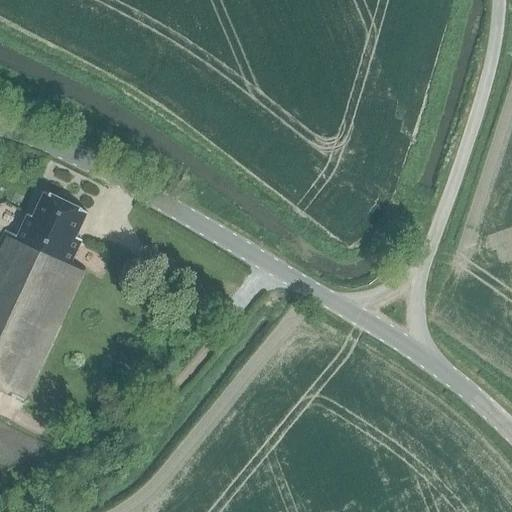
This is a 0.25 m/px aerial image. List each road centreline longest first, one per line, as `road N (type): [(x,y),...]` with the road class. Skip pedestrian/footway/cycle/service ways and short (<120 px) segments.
road 1 (tertiary): [(343,309),(28,133),(0,125)]
road 2 (unclassified): [(416,276),(485,79),(496,0)]
road 3 (tertiary): [(511,434),(420,356)]
